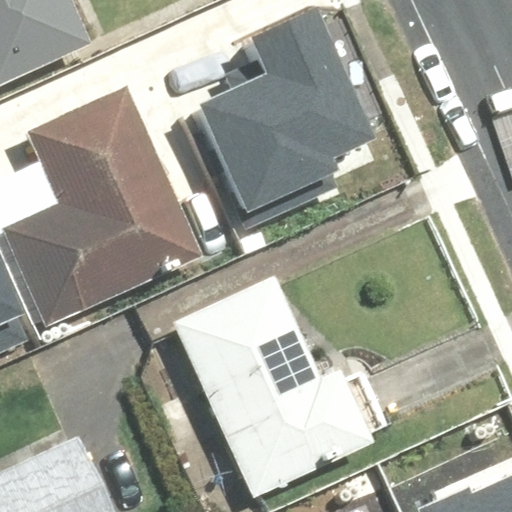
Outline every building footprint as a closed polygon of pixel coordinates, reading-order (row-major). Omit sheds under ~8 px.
[(77,0),(0,0),(0,83),(96,40),(77,0)] [(178,102),(237,232),(345,184),(328,147),(355,135),(302,18),(243,44),(254,68),(178,102)] [(0,215),(0,228),(41,324),(208,254),(136,84),(30,128),(57,192),(0,215)] [(277,275),(173,319),(249,499),(377,445),(343,364),(319,374),(277,275)] [(0,339),(16,333),(0,294),(0,339)] [(119,511),(83,424),(0,458),(0,511),(119,511)] [(511,511),(511,473),(511,470),(417,511),(511,511)]
